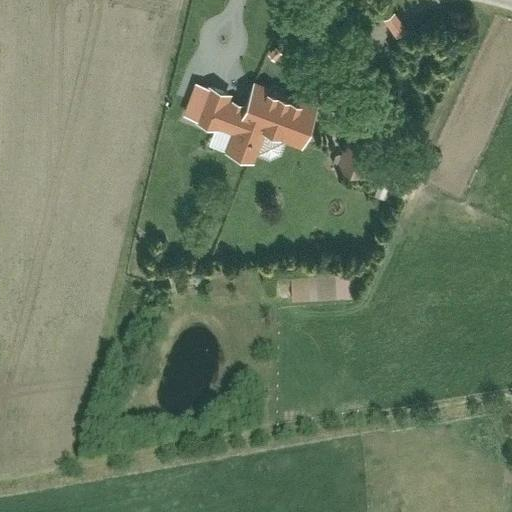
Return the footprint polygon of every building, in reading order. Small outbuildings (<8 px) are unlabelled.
[(399,11),(387,20),(397,33),(409,24),(399,11)] [(315,105),(253,83),(244,104),(228,149),(251,157),(253,150),(269,155),(279,150),(285,136),(303,141),(315,105)] [(228,149),(244,104),(226,97),(228,91),(210,84),(198,118),(216,124),(209,142),(228,149)] [(353,131),(340,167),(406,192),(419,156),(353,131)] [(351,268),(291,271),(292,298),(353,294),(351,268)]
